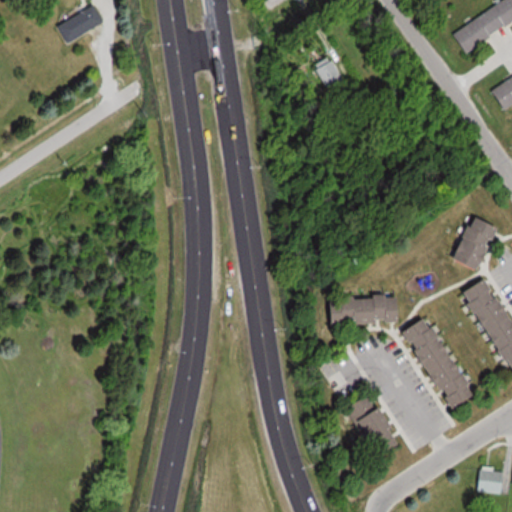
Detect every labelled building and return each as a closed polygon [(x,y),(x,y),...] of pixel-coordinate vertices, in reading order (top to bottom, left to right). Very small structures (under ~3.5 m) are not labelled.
[(511,22),(511,0),(505,0),(454,34),(467,53),(511,22)] [(107,22),(97,5),(60,26),(69,43),(107,22)] [(346,82),(332,56),(315,66),(329,91),(346,82)] [(506,110),(511,106),(511,78),(493,91),(506,110)] [(485,269),(503,226),(477,216),(460,259),(485,269)] [(511,310),(493,278),(470,292),(511,363),(511,310)] [(404,297),(335,298),(336,323),(405,322),(404,297)] [(433,316),(410,331),(459,409),(482,395),(433,316)] [(374,392),(348,408),(378,459),(405,443),(374,392)] [(507,470),(479,470),(479,492),(507,492),(507,470)]
